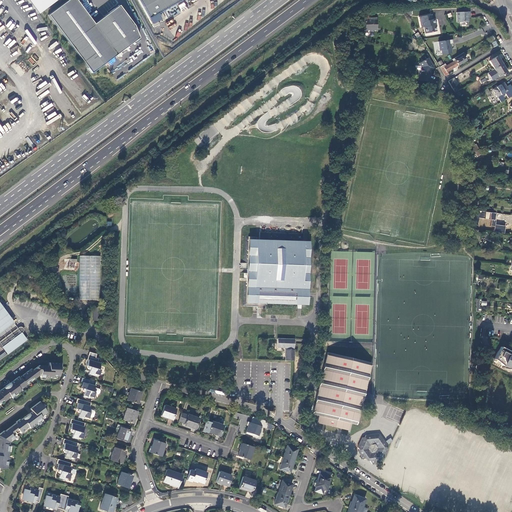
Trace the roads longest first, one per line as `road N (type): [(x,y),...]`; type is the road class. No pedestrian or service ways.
road 1 (trunk): [(15,218),(306,0)]
road 2 (trunk): [(281,0),(0,210)]
road 3 (residential): [(408,511),(271,416),(158,384)]
road 4 (residential): [(0,511),(50,431),(73,355),(49,343),(0,380)]
road 5 (residential): [(409,45),(425,48),(444,79),(504,44)]
